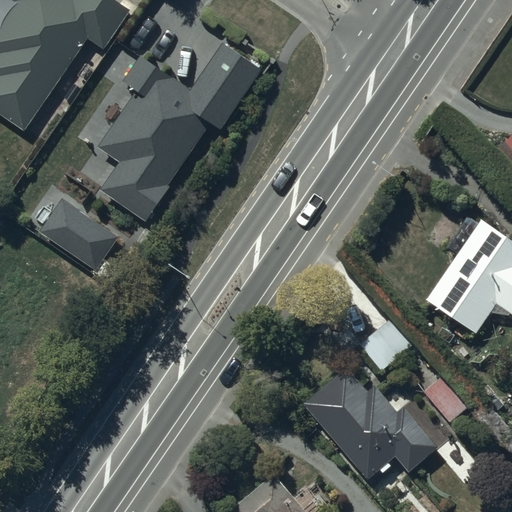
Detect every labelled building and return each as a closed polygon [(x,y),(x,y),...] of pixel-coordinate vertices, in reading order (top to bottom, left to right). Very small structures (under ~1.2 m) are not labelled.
[(0,112),(30,132),(93,37),(109,48),(134,9),(120,0),(9,0),(10,0),(15,3),(0,25),(0,55),(1,56),(0,58),(0,112)] [(143,91),(102,148),(122,162),(102,189),(148,221),(170,190),(168,188),(211,127),(222,134),(265,73),(229,47),(196,94),(143,57),(127,80),(131,82),(143,91)] [(511,138),(502,148),(511,159),(511,138)] [(44,235),(101,272),(124,238),(66,200),(44,235)] [(511,245),(476,220),(420,302),(470,337),(490,307),(511,322),(511,245)] [(385,320),(357,344),(379,370),(407,346),(385,320)] [(342,372),(299,406),(360,482),(388,460),(399,474),(427,452),(396,412),(391,416),(368,388),(360,394),(342,372)] [(433,378),(420,390),(449,422),(462,409),(433,378)] [(312,511),(281,475),(238,511),(312,511)]
